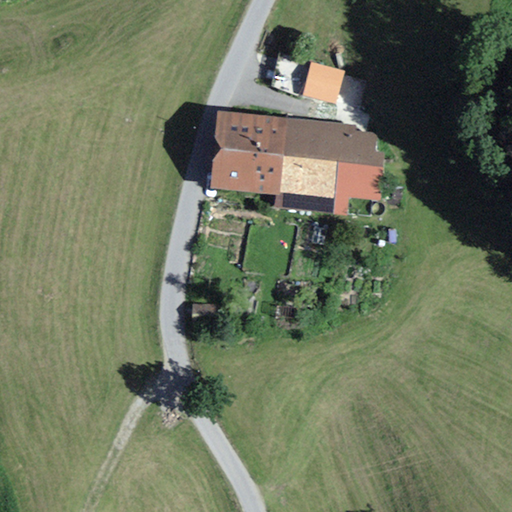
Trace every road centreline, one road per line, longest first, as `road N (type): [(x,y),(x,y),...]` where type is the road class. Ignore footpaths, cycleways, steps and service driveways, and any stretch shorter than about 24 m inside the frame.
road 1 (tertiary): [(256,511),(194,402),(175,347),(172,296),(215,112),(262,0)]
road 2 (track): [(89,511),(142,399),(181,368)]
